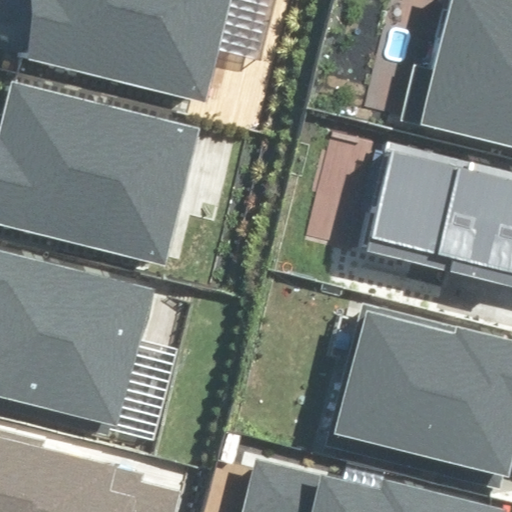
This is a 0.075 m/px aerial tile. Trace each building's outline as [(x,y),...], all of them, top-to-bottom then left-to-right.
[(24,0),(11,60),(207,105),(231,0),(24,0)] [(405,120),(511,143),(511,0),(450,0),(434,72),(417,68),(405,120)] [(0,133),(0,221),(165,266),(202,131),(16,80),(1,134),(0,133)] [(511,171),(386,143),(363,251),(511,283),(511,171)] [(151,298),(0,255),(0,395),(115,427),(151,298)] [(511,339),(363,304),(332,433),(505,474),(511,443),(511,339)] [(0,511),(172,511),(176,498),(134,488),(138,470),(0,435),(0,511)] [(375,490),(251,461),(238,511),(502,511),(504,508),(378,478),(375,490)]
